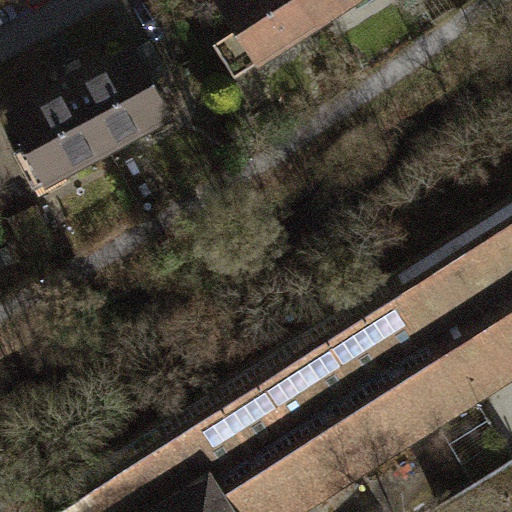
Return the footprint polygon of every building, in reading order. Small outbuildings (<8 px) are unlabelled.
[(315,24),(299,0),(216,0),(230,20),(215,29),(242,70),(315,24)] [(299,0),(315,24),(351,0),(299,0)] [(141,70),(127,44),(63,78),(102,149),(182,105),(158,61),(141,70)] [(102,149),(63,78),(0,112),(19,147),(8,153),(28,189),(102,149)] [(511,194),(388,272),(471,400),(511,373),(511,194)] [(33,205),(11,217),(37,266),(59,254),(33,205)] [(47,490),(60,511),(295,511),(471,400),(388,272),(47,490)] [(511,511),(511,459),(441,505),(445,511),(511,511)]
